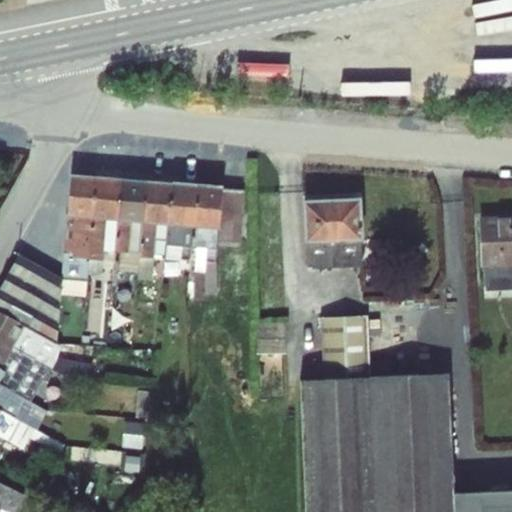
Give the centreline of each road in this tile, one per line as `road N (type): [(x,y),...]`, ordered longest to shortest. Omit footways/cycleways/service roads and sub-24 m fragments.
road 1 (residential): [(80,109),(511,145)]
road 2 (secondary): [(15,59),(318,0)]
road 3 (residential): [(0,259),(80,109)]
